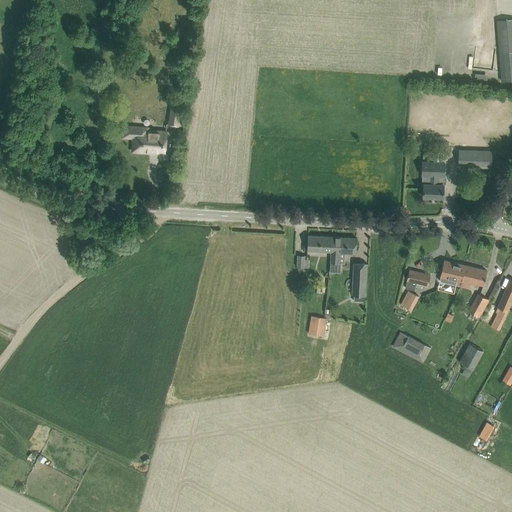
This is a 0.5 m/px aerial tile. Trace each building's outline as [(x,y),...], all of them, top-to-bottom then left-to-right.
[(511,51),(511,18),(497,20),(499,53),(511,51)] [(180,110),(181,105),(183,96),(174,95),(172,104),(168,124),(178,125),(184,126),(187,111),(180,110)] [(123,126),(122,138),(134,138),(133,151),(145,151),(145,149),(165,150),(166,140),(166,132),(151,131),(151,132),(148,132),(136,131),(136,126),(123,126)] [(491,152),(460,151),(459,164),(490,165),(491,152)] [(444,162),(434,162),(422,161),(422,174),(430,175),(430,184),(424,183),(423,197),(443,198),(444,185),(446,183),(446,176),(444,175),(444,162)] [(331,251),(332,236),(308,235),(307,250),(331,251)] [(332,236),(331,251),(330,262),(337,263),(337,252),(356,253),(356,238),(332,236)] [(82,246),(80,245),(79,248),(81,249),(81,251),(89,253),(91,244),(82,243),(82,246)] [(462,279),(465,265),(444,260),(439,281),(460,286),(462,279)] [(365,301),(365,295),(367,263),(354,262),(352,295),(353,295),(353,301),(365,301)] [(462,279),(460,286),(469,288),(470,281),(483,284),(487,270),(465,265),(462,279)] [(406,280),(405,287),(414,289),(416,283),(428,285),(428,284),(431,275),(409,269),(406,280)] [(499,330),(511,301),(511,279),(510,279),(495,312),(497,313),(488,332),(495,335),(498,329),(499,330)] [(419,296),(409,290),(401,304),(411,310),(419,296)] [(468,311),(477,316),(487,298),(478,293),(468,311)] [(418,304),(413,315),(436,326),(441,316),(418,304)] [(332,307),(326,306),(324,316),(334,318),(335,316),(334,315),(334,313),(331,312),(332,307)] [(451,322),(454,315),(448,313),(444,320),(451,322)] [(327,319),(311,315),(308,333),(324,336),(327,319)] [(430,347),(400,332),(393,346),(423,362),(430,347)] [(477,347),(481,341),(476,338),(472,345),(469,343),(459,361),(473,369),(483,351),(477,347)] [(489,430),(488,430),(492,422),(488,420),(481,433),(486,436),(489,430)]
